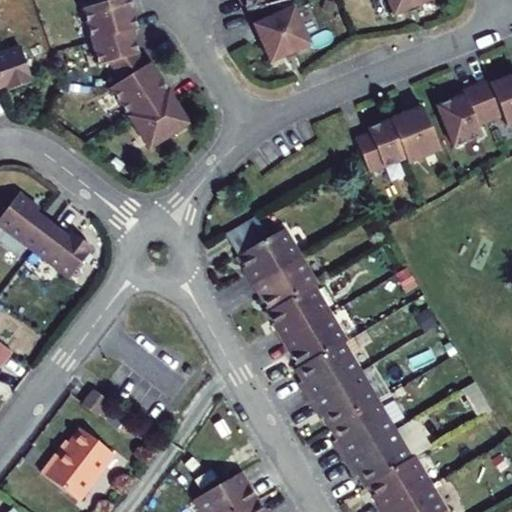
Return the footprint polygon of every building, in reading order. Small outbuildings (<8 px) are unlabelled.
[(243,0),(247,10),(283,0),(243,0)] [(387,0),(394,17),(432,1),(432,0),(387,0)] [(124,2),(79,14),(94,71),(104,68),(114,87),(106,92),(147,151),(189,125),(148,65),(141,70),(134,59),(128,35),(133,33),(124,2)] [(251,26),(269,64),(306,46),(289,9),(251,26)] [(0,82),(0,81),(0,77),(3,76),(5,80),(6,85),(30,76),(18,41),(0,47),(0,82)] [(463,96),(436,107),(452,148),(480,137),(477,128),(502,118),(505,127),(511,124),(511,76),(490,85),(488,80),(461,91),(463,96)] [(421,107),(368,128),(369,132),(355,138),(369,172),(405,158),(408,163),(438,150),(421,107)] [(41,205),(21,188),(0,214),(0,219),(34,246),(70,275),(93,246),(73,230),(70,234),(67,237),(64,234),(66,231),(54,221),(42,211),(39,215),(35,211),(38,209),(41,205)] [(235,218),(247,247),(249,246),(262,270),(307,245),(291,216),(275,225),(263,202),(235,218)] [(235,218),(232,219),(247,248),(247,247),(235,218)] [(262,270),(278,298),(315,277),(322,272),(307,245),(262,270)] [(287,331),(331,307),(315,277),(278,298),(271,302),(287,331)] [(331,307),(287,331),(303,361),(336,342),(346,336),(331,307)] [(296,381),(305,398),(353,371),(336,342),(303,361),(295,365),(301,377),(296,381)] [(320,410),(328,425),(370,401),(353,371),(305,398),(314,413),(320,410)] [(79,402),(95,413),(106,397),(91,386),(79,402)] [(370,401),(328,425),(336,437),(330,440),(339,458),(387,430),(370,401)] [(53,458),(43,474),(82,501),(115,453),(78,428),(56,460),(53,458)] [(361,483),(365,481),(403,459),(387,430),(339,458),(343,465),(349,462),(361,483)] [(403,459),(365,481),(381,510),(424,485),(415,471),(408,456),(403,459)] [(197,493),(207,511),(220,511),(253,492),(239,468),(197,493)] [(439,511),(424,485),(381,510),(382,511),(439,511)] [(264,511),(253,492),(220,511),(264,511)]
